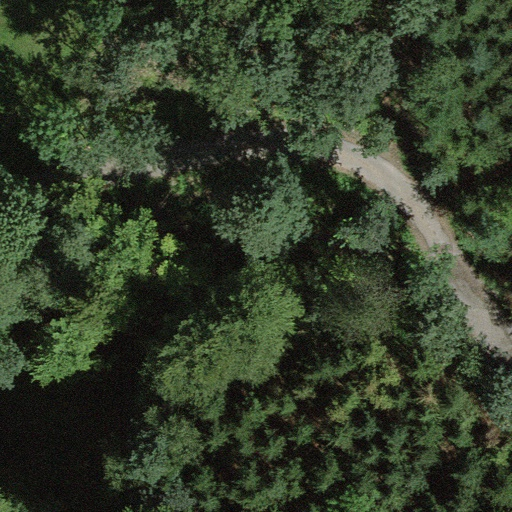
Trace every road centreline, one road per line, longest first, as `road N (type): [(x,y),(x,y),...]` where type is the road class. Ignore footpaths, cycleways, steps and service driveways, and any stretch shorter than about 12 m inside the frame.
road 1 (track): [(511,337),(464,283),(417,208),(355,156),(287,142),(228,148),(0,194)]
road 2 (motorway): [(427,0),(114,511)]
road 3 (motorway): [(407,511),(511,340)]
